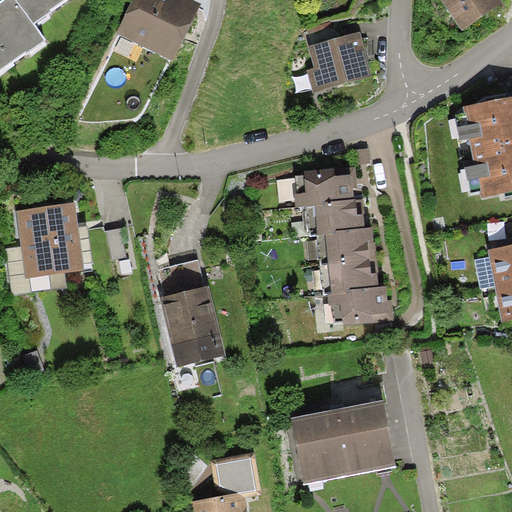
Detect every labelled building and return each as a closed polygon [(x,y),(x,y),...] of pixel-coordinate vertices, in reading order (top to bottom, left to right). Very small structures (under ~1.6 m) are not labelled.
[(14,0),(10,0),(0,7),(0,73),(45,43),(34,28),(14,0)] [(14,0),(34,28),(75,0),(14,0)] [(196,9),(177,0),(133,0),(118,33),(172,59),(196,9)] [(493,0),(435,0),(462,35),(499,7),(493,0)] [(353,40),(300,54),(311,101),(365,87),(353,40)] [(511,185),(511,106),(469,115),(484,191),(511,185)] [(350,168),(288,178),(293,210),(296,209),(355,200),(350,168)] [(355,200),(296,209),(301,240),(310,238),(367,229),(362,199),(355,200)] [(77,206),(16,214),(20,244),(3,246),(10,299),(70,290),(68,276),(86,274),(79,225),(77,206)] [(367,229),(310,238),(315,270),(378,260),(373,228),(367,229)] [(121,229),(107,232),(112,260),(127,257),(121,229)] [(511,251),(492,256),(505,320),(511,318),(511,251)] [(488,255),(478,256),(482,289),(492,288),(488,255)] [(166,299),(161,300),(177,368),(224,357),(208,290),(204,290),(197,260),(159,269),(166,299)] [(378,260),(315,270),(320,298),(326,297),(383,288),(378,260)] [(386,288),(383,288),(326,297),(331,329),(391,320),(386,288)] [(389,408),(289,425),(300,489),(400,472),(389,408)] [(220,463),(212,464),(218,500),(245,496),(246,501),(262,499),(256,458),(220,463)] [(218,500),(190,504),(191,511),(247,511),(246,501),(245,496),(218,500)]
